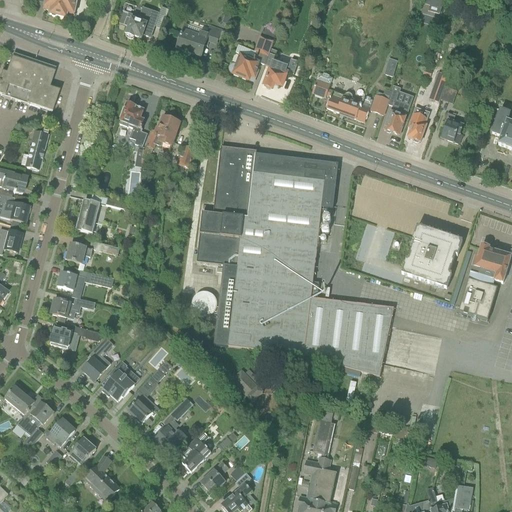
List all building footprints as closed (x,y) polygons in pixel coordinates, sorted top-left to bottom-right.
[(45,0),(43,10),(50,12),(49,16),(58,18),(61,0),(45,0)] [(61,0),(58,18),(66,20),(67,16),(74,17),(77,0),(61,0)] [(439,0),(427,0),(426,6),(440,11),(443,1),(439,0)] [(123,13),(119,25),(128,28),(125,37),(126,38),(127,40),(131,41),(132,40),(134,41),(134,39),(141,41),(142,39),(143,37),(143,35),(151,38),(154,28),(160,30),(164,18),(159,16),(151,13),(149,16),(142,13),(139,19),(130,16),(123,13)] [(225,13),(222,24),(228,26),(232,15),(225,13)] [(181,40),(177,50),(200,58),(204,47),(207,48),(209,43),(215,46),(217,42),(223,44),(227,35),(220,32),(210,29),(207,35),(201,33),(184,27),(182,32),(183,33),(182,37),(181,37),(180,39),(181,40)] [(235,55),(240,57),(236,68),(233,67),(231,68),(230,70),(230,72),(231,73),(232,74),(248,81),(250,77),(254,79),(259,65),(264,67),(270,50),(276,34),(264,29),(263,34),(262,33),(254,54),(238,48),(235,55)] [(277,53),(270,50),(264,67),(271,69),(277,53)] [(385,76),(395,78),(399,62),(389,59),(385,76)] [(1,74),(0,76),(0,97),(0,98),(1,97),(29,106),(28,107),(51,115),(52,112),(51,112),(56,96),(57,96),(58,93),(48,90),(54,74),(51,73),(50,76),(13,63),(13,61),(10,60),(6,73),(5,76),(1,75),(1,74)] [(286,69),(280,66),(277,74),(269,71),(264,87),(265,87),(266,90),(269,91),(271,90),(272,90),(274,86),(281,88),(286,75),(284,74),(286,69)] [(424,71),(423,77),(429,79),(431,73),(424,71)] [(438,75),(428,100),(438,104),(447,78),(438,75)] [(319,76),(316,85),(312,94),(325,99),(326,97),(331,99),(326,111),(339,115),(340,117),(343,118),(344,117),(364,124),(372,102),(370,102),(370,100),(366,98),(365,100),(363,99),(361,104),(353,101),(351,101),(352,100),(352,99),(351,99),(351,98),(351,97),(350,96),(349,95),(348,95),(347,95),(346,95),(345,96),(344,96),(343,97),(343,98),(328,92),(332,80),(328,79),(329,78),(323,76),(322,77),(319,76)] [(390,114),(384,131),(385,132),(386,134),(389,135),(391,134),(399,137),(412,99),(406,97),(399,94),(400,91),(393,88),(392,92),(391,94),(387,106),(393,108),(391,114),(390,114)] [(457,93),(445,89),(440,102),(452,106),(457,93)] [(385,91),(383,96),(377,94),(370,113),(383,117),(387,106),(391,94),(385,91)] [(126,106),(119,126),(128,130),(128,129),(133,131),(129,140),(136,142),(134,146),(142,149),(146,136),(141,134),(141,132),(143,128),(142,127),(143,122),(140,121),(141,118),(143,112),(134,108),(133,107),(129,105),(128,106),(126,106)] [(407,139),(407,140),(412,142),(413,142),(414,144),(416,145),(418,144),(419,144),(426,127),(424,127),(428,115),(423,113),(415,110),(412,118),(408,129),(411,130),(407,139)] [(500,111),(495,125),(492,135),(501,138),(498,147),(511,151),(511,124),(506,123),(508,114),(500,111)] [(456,116),(447,113),(442,128),(445,129),(441,140),(458,146),(462,137),(460,136),(463,128),(453,124),(456,116)] [(144,152),(143,163),(148,164),(154,146),(161,148),(162,144),(171,147),(179,125),(166,121),(167,118),(164,117),(159,130),(157,130),(155,134),(152,133),(147,148),(145,147),(144,152)] [(34,135),(28,158),(23,156),(20,167),(25,168),(25,169),(38,172),(46,138),(34,135)] [(189,171),(195,151),(184,148),(178,168),(189,171)] [(198,252),(196,265),(224,268),(215,347),(304,358),(321,363),(319,368),(322,369),(321,370),(329,372),(330,366),(379,379),(393,310),(317,301),(318,285),(313,284),(322,210),(332,211),(338,166),(256,157),(256,153),(220,149),(213,216),(202,214),(198,252)] [(144,152),(138,151),(135,168),(142,170),(143,163),(144,152)] [(26,181),(16,178),(0,173),(0,196),(11,199),(12,195),(14,195),(14,194),(22,196),(26,181)] [(125,173),(125,196),(137,196),(137,173),(125,173)] [(131,214),(133,206),(108,200),(106,208),(131,214)] [(0,202),(0,214),(0,215),(0,219),(25,225),(29,210),(13,206),(13,205),(10,204),(10,205),(0,202)] [(85,202),(84,205),(80,221),(78,220),(75,231),(92,236),(100,205),(85,202)] [(415,242),(409,260),(407,259),(401,277),(446,291),(451,276),(449,276),(455,258),(457,258),(462,243),(417,229),(413,241),(415,242)] [(0,257),(1,258),(2,251),(3,251),(3,252),(16,255),(21,237),(8,234),(1,232),(0,235),(0,257)] [(92,251),(70,246),(68,254),(66,254),(64,261),(66,261),(66,262),(82,266),(84,257),(90,259),(92,251),(97,253),(117,258),(119,250),(99,245),(94,243),(92,251)] [(472,268),(468,282),(458,314),(487,323),(496,291),(474,284),(476,277),(502,285),(511,258),(488,251),(489,249),(481,247),(477,260),(474,259),(472,268)] [(79,272),(78,278),(61,274),(57,289),(80,295),(84,281),(90,282),(103,286),(105,279),(92,276),(79,272)] [(204,311),(203,317),(216,317),(217,295),(195,294),(195,310),(204,311)] [(119,300),(116,306),(124,309),(126,303),(119,300)] [(90,310),(92,304),(77,301),(75,307),(54,301),(50,316),(73,322),(75,314),(78,315),(80,308),(87,310),(87,309),(90,310)] [(141,324),(136,329),(143,336),(151,327),(141,324)] [(157,325),(155,324),(146,334),(153,340),(162,330),(157,325)] [(54,330),(50,347),(67,351),(71,352),(73,345),(75,337),(75,335),(73,335),(67,333),(62,331),(62,332),(54,330)] [(99,344),(101,336),(86,332),(84,340),(99,344)] [(93,361),(82,373),(94,384),(105,372),(97,365),(102,359),(107,353),(100,346),(91,355),(95,359),(93,361)] [(133,386),(138,381),(125,369),(127,368),(121,362),(112,372),(117,376),(101,393),(108,399),(109,399),(108,398),(109,396),(117,404),(122,399),(123,400),(134,387),(133,386)] [(138,402),(128,413),(136,421),(135,422),(136,424),(138,426),(140,426),(141,425),(142,427),(151,417),(153,418),(160,412),(146,399),(145,398),(157,386),(164,378),(164,377),(171,369),(165,363),(156,373),(146,384),(133,398),(138,402)] [(231,383),(252,405),(262,395),(241,373),(231,383)] [(29,408),(32,403),(14,389),(4,401),(24,417),(27,414),(28,415),(30,412),(29,412),(31,409),(29,408)] [(27,414),(24,417),(16,427),(30,438),(24,446),(31,451),(43,436),(38,431),(41,427),(42,427),(53,414),(36,399),(32,403),(29,408),(31,409),(29,412),(30,412),(28,415),(27,414)] [(187,401),(181,407),(172,416),(177,422),(192,406),(187,401)] [(307,501),(299,499),(297,509),(299,510),(298,511),(335,511),(337,507),(330,506),(336,476),(328,474),(330,463),(327,462),(335,427),(330,426),(332,416),(321,413),(312,455),(324,457),(323,461),(320,461),(319,467),(306,464),(303,475),(313,477),(307,501)] [(48,438),(46,441),(53,447),(55,444),(60,449),(63,445),(74,433),(62,422),(51,435),(48,438)] [(178,427),(174,422),(156,440),(172,456),(187,441),(178,432),(178,433),(174,430),(178,427)] [(378,434),(380,426),(362,422),(360,431),(378,434)] [(394,429),(380,426),(378,434),(392,438),(394,429)] [(394,429),(392,438),(391,440),(405,443),(407,430),(394,427),(394,429)] [(203,461),(210,454),(202,446),(209,439),(208,439),(203,433),(180,456),(181,456),(186,461),(182,466),(186,470),(185,472),(188,474),(189,473),(191,475),(204,462),(203,461)] [(230,437),(218,449),(222,454),(225,451),(229,447),(235,442),(237,440),(233,435),(230,437)] [(72,453),(69,457),(81,468),(96,451),(83,441),(74,451),(74,450),(72,453)] [(356,450),(347,491),(353,492),(362,451),(361,451),(356,450)] [(62,458),(56,453),(46,464),(52,469),(62,458)] [(97,469),(96,469),(84,482),(107,504),(119,491),(103,475),(111,463),(104,459),(97,469)] [(423,460),(421,468),(435,471),(437,463),(423,460)] [(222,465),(200,485),(203,488),(202,489),(207,495),(208,493),(209,495),(215,489),(217,491),(225,484),(220,478),(228,471),(222,465)] [(77,471),(64,485),(69,489),(82,475),(77,471)] [(244,477),(239,471),(233,477),(238,482),(244,477)] [(240,491),(221,507),(222,509),(221,510),(222,511),(236,511),(237,511),(251,511),(252,511),(242,501),(251,493),(246,487),(252,482),(246,475),(235,485),(240,491)] [(468,511),(473,490),(455,487),(453,500),(444,503),(442,496),(434,498),(432,490),(426,492),(428,500),(429,500),(429,503),(427,511),(430,511),(431,511),(430,511),(454,511),(455,510),(464,511),(468,511)]
